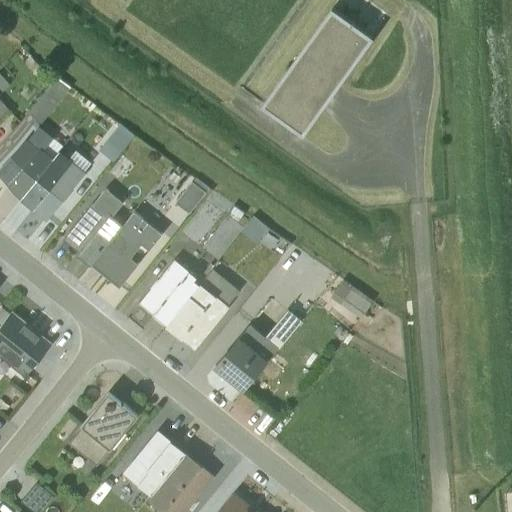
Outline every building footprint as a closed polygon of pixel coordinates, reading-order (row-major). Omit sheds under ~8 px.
[(372,31),(331,5),(262,100),(303,129),(372,31)] [(42,118),(71,82),(57,71),(28,107),(42,118)] [(0,118),(9,107),(0,100),(0,118)] [(100,145),(113,156),(135,130),(120,119),(100,145)] [(26,132),(0,165),(0,176),(21,194),(63,141),(39,122),(29,134),(26,132)] [(69,153),(60,146),(21,194),(47,214),(85,166),(92,157),(76,145),(69,153)] [(206,187),(192,177),(176,197),(190,208),(206,187)] [(124,196),(107,183),(66,233),(82,246),(80,249),(92,259),(93,258),(123,219),(112,210),(124,196)] [(92,259),(120,281),(137,258),(130,252),(141,237),(150,244),(162,228),(135,206),(92,259)] [(254,210),(241,226),(256,238),(269,223),(254,210)] [(199,271),(174,251),(138,297),(166,320),(200,277),(196,274),(199,271)] [(239,286),(212,263),(166,320),(194,343),(196,343),(230,302),(228,300),(239,286)] [(343,274),(330,291),(340,299),(341,298),(360,312),(372,296),(343,274)] [(0,350),(25,371),(51,339),(48,341),(28,325),(30,322),(11,307),(11,308),(2,301),(0,303),(0,350)] [(270,351),(301,314),(288,303),(265,330),(250,319),(241,330),(239,329),(216,360),(244,383),(259,365),(272,376),(284,362),(270,351)] [(138,409),(109,385),(81,419),(83,420),(69,437),(97,459),(138,409)] [(124,466),(151,489),(185,447),(158,425),(124,466)] [(151,489),(148,493),(171,511),(180,511),(215,470),(185,447),(151,489)] [(39,509),(55,491),(37,476),(22,494),(39,509)] [(257,511),(261,508),(234,487),(213,511),(257,511)]
